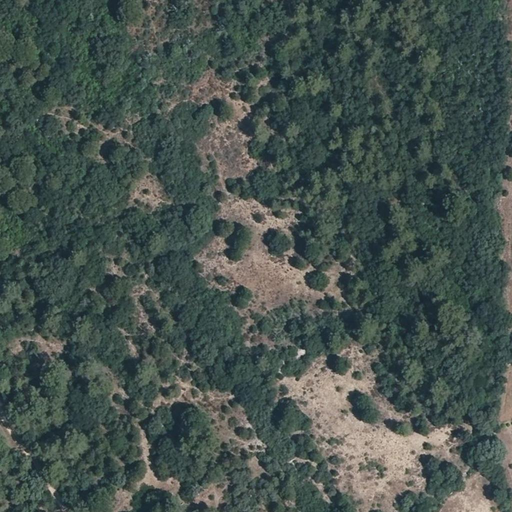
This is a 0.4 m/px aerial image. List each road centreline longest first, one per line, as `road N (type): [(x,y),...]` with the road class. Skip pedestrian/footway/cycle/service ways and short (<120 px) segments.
road 1 (track): [(0,100),(147,251),(215,346),(307,511)]
road 2 (track): [(0,411),(65,511)]
